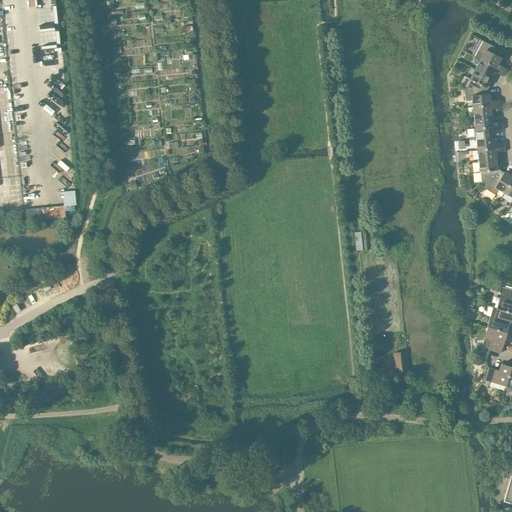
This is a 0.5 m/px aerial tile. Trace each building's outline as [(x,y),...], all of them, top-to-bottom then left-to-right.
[(483,54),(480,60),(504,73),(506,69),(498,64),(501,58),(498,56),(501,50),(483,41),(477,51),(483,54)] [(480,60),(475,69),(491,78),(494,72),(502,77),(504,73),(480,60)] [(470,80),(465,90),(475,89),(475,95),(488,94),(488,89),(490,84),(488,83),(491,78),(475,69),(470,79),(470,80)] [(472,101),(472,107),(500,104),(499,100),(490,101),(489,94),(488,94),(475,95),(475,89),(465,90),(464,90),(465,101),(472,101)] [(472,107),(474,118),(491,116),(491,110),(493,109),(493,112),(500,111),(500,109),(500,104),(472,107)] [(474,118),(475,128),(502,126),(502,121),(492,122),(491,116),(474,118)] [(475,128),(476,139),(494,137),(493,131),(502,130),(502,126),(475,128)] [(476,139),(477,150),(504,147),(504,143),(494,144),(494,137),(476,139)] [(477,150),(478,161),(496,159),(495,153),(505,152),(504,147),(477,150)] [(482,186),(486,189),(491,180),(497,183),(504,173),(499,170),(499,165),(496,165),(496,159),(478,161),(479,172),(480,172),(482,186)] [(499,190),(504,193),(511,180),(511,172),(510,175),(504,172),(504,173),(497,183),(491,180),(486,189),(495,195),(499,190)] [(497,308),(511,312),(511,301),(511,302),(511,300),(511,295),(501,293),(497,308)] [(493,307),(490,317),(511,323),(511,312),(497,308),(493,307)] [(511,323),(490,317),(487,327),(510,333),(511,325),(511,323)] [(490,344),(502,348),(506,333),(510,334),(510,333),(487,327),(484,337),(491,339),(490,344)] [(488,350),(500,353),(502,348),(490,344),(488,350)] [(394,353),(396,373),(408,372),(406,351),(394,353)] [(373,353),(374,360),(382,359),(381,352),(373,353)] [(490,381),(505,386),(511,367),(501,364),(499,371),(494,369),(490,381)] [(372,369),(373,376),(383,375),(383,368),(372,369)] [(485,380),(490,381),(494,369),(488,368),(485,380)] [(511,468),(503,500),(511,503),(511,468)]
